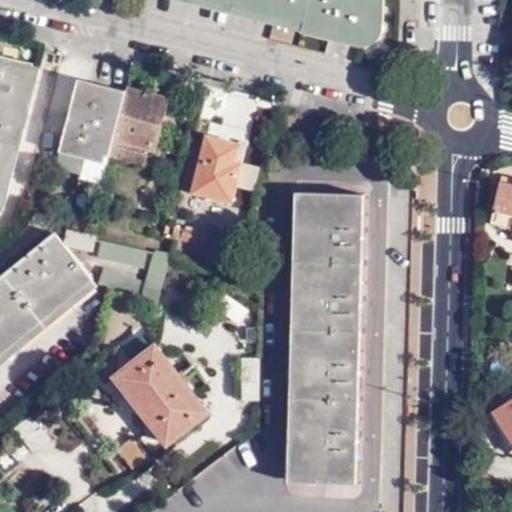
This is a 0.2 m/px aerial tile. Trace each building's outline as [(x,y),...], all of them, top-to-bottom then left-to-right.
[(209,0),(305,24),(309,0),(209,0)] [(385,30),(385,0),(309,0),(305,24),(303,33),(361,48),(369,46),(376,43),(381,39),(383,34),(385,30)] [(0,59),(0,206),(4,200),(13,163),(16,164),(21,146),(40,70),(0,59)] [(85,159),(108,165),(110,157),(115,139),(125,99),(77,86),(56,169),(81,176),(85,159)] [(166,101),(127,91),(125,99),(115,139),(125,141),(151,148),(154,148),(166,101)] [(242,144),(207,136),(192,195),(234,204),(244,163),(237,162),(242,144)] [(110,157),(120,160),(125,141),(115,139),(110,157)] [(146,167),(151,148),(125,141),(120,160),(146,167)] [(511,178),(502,176),(491,225),(511,229),(511,178)] [(365,195),(297,193),(289,483),(357,485),(365,195)] [(99,209),(97,220),(147,234),(150,223),(140,220),(139,222),(121,217),(122,215),(99,209)] [(183,230),(181,243),(197,247),(199,234),(183,230)] [(69,231),(66,246),(93,251),(96,237),(69,231)] [(0,357),(94,280),(66,246),(58,236),(0,283),(0,357)] [(148,252),(103,242),(99,257),(145,267),(148,252)] [(154,251),(144,284),(140,299),(156,304),(170,255),(154,251)] [(140,299),(144,284),(104,269),(99,285),(140,299)] [(209,414),(156,345),(114,378),(167,446),(209,414)] [(259,401),(260,361),(244,360),(243,401),(259,401)] [(511,400),(494,412),(511,439),(511,400)] [(37,448),(48,433),(25,416),(14,431),(37,448)]
